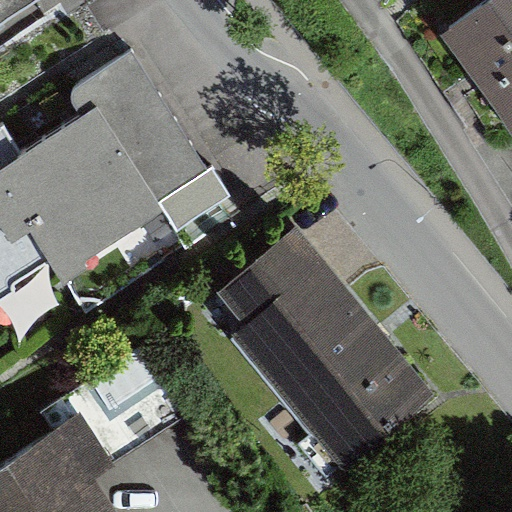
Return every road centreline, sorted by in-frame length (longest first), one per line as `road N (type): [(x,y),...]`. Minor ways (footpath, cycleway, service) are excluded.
road 1 (residential): [(511,359),(217,0)]
road 2 (residential): [(511,230),(357,0)]
